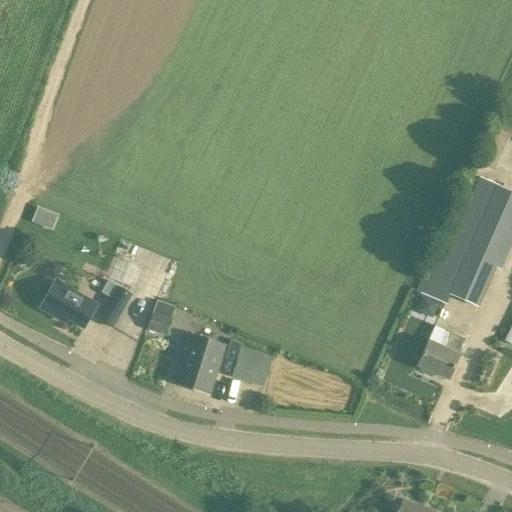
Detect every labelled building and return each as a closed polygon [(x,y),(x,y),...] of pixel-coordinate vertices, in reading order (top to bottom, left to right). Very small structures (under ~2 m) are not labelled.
[(511,191),(479,177),(461,217),(451,213),(415,291),(446,305),(450,295),(477,307),(495,268),(500,270),(511,242),(511,191)] [(31,221),(49,229),(55,215),(36,208),(31,221)] [(83,328),(96,305),(55,281),(40,308),(54,316),(56,312),(83,328)] [(112,329),(131,294),(107,281),(100,292),(110,298),(97,320),(112,329)] [(146,329),(165,336),(175,306),(156,300),(146,329)] [(511,317),(501,340),(511,344),(511,317)] [(448,379),(464,339),(434,326),(417,365),(448,379)] [(209,394),(225,345),(191,333),(175,383),(209,394)] [(241,344),(230,340),(225,358),(236,361),(232,376),(262,385),(271,359),(240,348),(241,344)] [(429,511),(403,499),(396,511),(429,511)]
